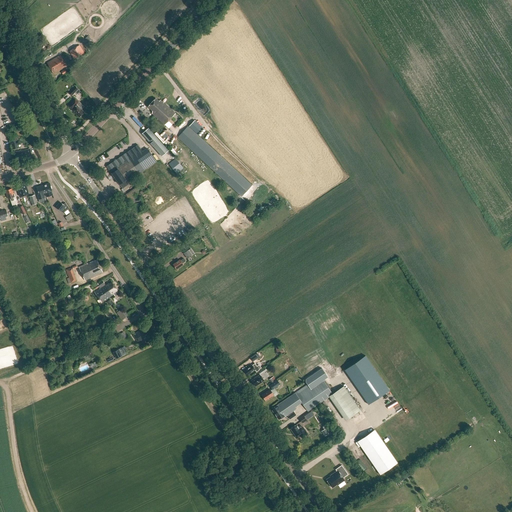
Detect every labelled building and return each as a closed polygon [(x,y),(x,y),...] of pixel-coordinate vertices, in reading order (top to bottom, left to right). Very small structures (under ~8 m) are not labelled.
[(95,43),(88,36),(85,38),(92,46),(95,43)] [(76,58),(78,61),(82,58),(80,55),(84,53),(80,46),(70,51),(74,59),(76,58)] [(60,56),(48,63),(54,74),(67,66),(60,56)] [(78,89),(75,86),(69,93),(72,96),(78,89)] [(152,114),(164,125),(175,113),(163,103),(160,100),(159,101),(156,98),(147,106),(152,111),(152,114)] [(79,101),(78,102),(75,99),(68,106),(79,118),(85,112),(82,110),(85,107),(79,101)] [(195,120),(189,126),(198,135),(204,129),(195,120)] [(177,138),(241,196),(251,185),(188,126),(177,138)] [(148,128),(142,134),(162,156),(168,151),(148,128)] [(12,141),(13,149),(20,148),(19,140),(12,141)] [(126,154),(107,166),(123,188),(129,184),(128,182),(140,173),(157,162),(148,149),(144,152),(139,147),(127,155),(126,154)] [(15,152),(16,160),(24,159),(24,160),(32,159),(30,149),(15,152)] [(49,183),(43,185),(45,193),(47,197),(53,195),(52,191),(49,183)] [(17,187),(20,196),(29,194),(26,184),(17,187)] [(43,185),(37,187),(39,194),(37,194),(39,199),(40,202),(46,200),(44,193),(45,193),(43,185)] [(12,188),(5,190),(8,199),(9,198),(11,203),(12,206),(17,204),(16,201),(17,201),(14,193),(13,193),(12,188)] [(59,203),(56,207),(61,211),(62,211),(63,213),(64,212),(66,215),(69,213),(67,210),(69,209),(65,203),(63,205),(61,203),(60,204),(59,203)] [(0,211),(0,219),(1,221),(6,220),(6,217),(8,216),(6,210),(0,211)] [(191,250),(183,254),(187,260),(194,255),(191,250)] [(184,258),(180,260),(173,264),(177,269),(183,265),(182,263),(186,261),(184,258)] [(90,262),(79,268),(85,280),(103,272),(97,260),(91,263),(90,262)] [(65,270),(70,283),(76,281),(71,268),(65,270)] [(106,294),(109,298),(118,291),(117,289),(112,282),(109,284),(109,283),(105,286),(104,283),(103,281),(99,284),(101,286),(102,285),(105,290),(106,289),(108,292),(106,294)] [(94,292),(102,302),(109,298),(106,294),(108,292),(106,289),(105,290),(102,285),(101,286),(99,284),(95,287),(96,289),(99,287),(100,288),(94,292)] [(143,328),(133,335),(138,343),(148,336),(143,328)] [(122,354),(118,347),(112,350),(116,357),(122,354)] [(365,356),(345,370),(369,404),(389,390),(365,356)] [(255,369),(257,368),(255,364),(252,365),(249,366),(249,367),(244,370),(248,375),(255,370),(255,369)] [(322,368),(306,379),(306,382),(307,385),(310,389),(323,380),(328,377),(322,368)] [(251,380),(255,386),(264,380),(260,375),(251,380)] [(270,385),(272,389),(280,384),(277,380),(270,385)] [(334,393),(325,380),(324,381),(323,380),(310,389),(307,385),(295,393),(301,401),(308,411),(324,400),(330,395),(334,393)] [(274,388),(272,389),(271,390),(270,389),(261,395),(265,400),(273,395),(274,396),(278,394),(274,388)] [(278,405),(274,407),(275,408),(272,410),(278,419),(282,417),(286,415),(278,405)] [(299,418),(303,423),(307,420),(309,418),(306,414),(303,416),(299,418)] [(299,434),(302,438),(308,434),(303,427),(300,430),(296,425),(291,428),(296,436),(299,434)] [(321,431),(325,436),(331,432),(328,427),(321,431)] [(374,430),(357,441),(380,475),(397,463),(374,430)] [(335,469),(336,470),(336,469),(337,471),(332,474),(333,475),(326,479),(329,484),(331,487),(332,487),(337,484),(338,485),(344,480),(343,478),(348,474),(342,465),(335,469)]
